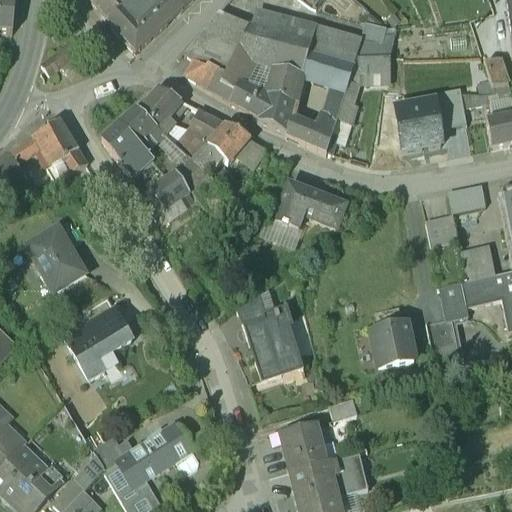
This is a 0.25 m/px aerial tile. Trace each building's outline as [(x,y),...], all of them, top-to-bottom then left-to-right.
[(0,0),(0,30),(13,31),(14,0),(0,0)] [(180,10),(171,0),(162,0),(155,6),(149,0),(90,0),(97,12),(134,51),(180,10)] [(171,0),(180,10),(191,0),(171,0)] [(300,0),(311,9),(317,0),(300,0)] [(249,26),(225,74),(207,64),(205,66),(197,81),(229,100),(239,82),(239,81),(240,82),(252,59),(282,67),(302,71),(307,54),(308,54),(316,28),(280,18),(276,34),(249,26)] [(386,30),(364,24),(361,38),(382,43),(386,30)] [(360,41),(316,28),(308,54),(353,67),(355,58),(360,42),(360,41)] [(199,35),(184,53),(193,60),(194,59),(208,43),(199,35)] [(382,43),(361,38),(360,41),(360,42),(355,58),(366,58),(388,58),(388,48),(381,47),(382,43)] [(40,64),(48,74),(81,50),(72,39),(40,64)] [(308,54),(307,54),(302,71),(301,75),(301,77),(346,92),(348,85),(351,77),(354,68),(353,67),(308,54)] [(366,58),(355,58),(353,67),(354,68),(351,77),(366,78),(366,58)] [(71,59),(61,66),(65,71),(74,64),(71,59)] [(205,66),(194,59),(193,60),(185,74),(197,81),(205,66)] [(499,60),(483,64),(489,82),(491,89),(508,85),(499,60)] [(301,75),(273,68),(265,94),(265,95),(294,104),(301,77),(301,75)] [(239,81),(239,82),(229,100),(259,117),(257,122),(285,133),(290,116),(294,104),(265,95),(265,94),(240,82),(239,81)] [(489,82),(478,83),(480,96),(487,96),(493,95),(491,89),(489,82)] [(508,85),(491,89),(493,95),(494,101),(511,96),(508,85)] [(181,99),(157,87),(138,109),(156,133),(165,125),(159,122),(181,99)] [(433,102),(439,130),(466,125),(463,108),(461,95),(460,91),(432,94),(433,102)] [(480,96),(461,95),(463,108),(489,104),(488,102),(487,96),(480,96)] [(341,105),(327,100),(325,101),(321,112),(337,117),(341,107),(341,105)] [(433,102),(395,108),(402,151),(440,145),(439,130),(433,102)] [(138,109),(135,106),(119,121),(132,133),(138,140),(143,135),(145,134),(161,147),(166,141),(156,133),(138,109)] [(355,111),(341,107),(337,117),(337,119),(351,124),(355,111)] [(197,108),(184,122),(210,137),(223,123),(197,108)] [(310,124),(290,116),(285,133),(326,152),(326,151),(332,152),(338,133),(332,132),(337,119),(337,117),(321,112),(318,121),(313,119),(310,124)] [(511,117),(486,122),(491,148),(511,143),(511,117)] [(57,118),(33,134),(53,164),(61,159),(77,149),(57,118)] [(136,141),(131,134),(132,133),(119,121),(101,137),(112,153),(130,179),(153,160),(145,151),(136,141)] [(184,122),(166,141),(190,158),(210,137),(184,122)] [(249,138),(224,123),(207,142),(208,142),(223,156),(228,161),(234,154),(249,138)] [(143,135),(138,140),(136,141),(145,151),(146,150),(148,152),(153,147),(143,135)] [(249,138),(234,154),(252,168),(266,148),(249,138)] [(166,141),(161,147),(184,165),(191,160),(190,158),(166,141)] [(207,142),(191,160),(206,174),(223,156),(208,142),(207,142)] [(19,144),(0,156),(0,188),(4,197),(28,183),(16,162),(26,156),(19,144)] [(77,149),(61,159),(70,173),(86,163),(77,149)] [(206,174),(209,177),(228,196),(234,201),(249,185),(225,165),(228,161),(223,156),(206,174)] [(61,159),(53,164),(44,169),(53,183),(70,173),(61,159)] [(206,174),(191,160),(184,165),(174,172),(188,193),(209,177),(206,174)] [(174,172),(138,196),(151,217),(188,193),(174,172)] [(344,205),(288,183),(273,221),(282,224),(281,226),(286,228),(287,226),(293,229),(299,213),(335,228),(344,205)] [(453,190),(457,212),(492,205),(488,183),(453,190)] [(511,193),(502,196),(511,243),(511,193)] [(452,215),(425,220),(430,246),(457,240),(452,215)] [(52,298),(85,279),(57,233),(25,253),(52,298)] [(461,247),(467,280),(497,274),(491,241),(461,247)] [(467,280),(461,281),(466,305),(502,298),(508,329),(511,328),(511,270),(497,274),(467,280)] [(445,317),(426,322),(437,378),(462,370),(452,318),(468,314),(466,305),(461,281),(438,286),(445,317)] [(258,299),(236,314),(242,328),(265,320),(264,316),(258,299)] [(107,304),(76,322),(83,334),(114,316),(107,304)] [(375,311),(379,332),(402,327),(398,307),(375,311)] [(286,309),(264,316),(265,320),(242,328),(261,385),(281,378),(278,371),(300,364),(293,342),(289,343),(285,330),(292,327),(286,309)] [(132,347),(114,316),(83,334),(65,344),(88,385),(103,376),(97,366),(132,347)] [(414,360),(406,326),(402,327),(379,332),(371,333),(378,368),(414,360)] [(0,346),(2,344),(0,341),(0,373),(9,363),(0,354),(0,346)] [(352,403),(329,410),(333,425),(356,418),(352,403)] [(0,476),(22,454),(0,432),(0,426),(5,421),(0,416),(0,476)] [(314,428),(279,437),(289,475),(310,470),(324,466),(314,428)] [(191,456),(175,430),(127,459),(128,461),(125,463),(103,476),(122,508),(137,499),(133,492),(143,485),(140,480),(155,471),(156,474),(173,464),(175,465),(191,456)] [(113,443),(91,458),(103,476),(125,463),(113,443)] [(39,511),(60,490),(22,454),(0,476),(0,493),(12,505),(8,509),(11,511),(39,511)] [(324,466),(310,470),(314,483),(292,488),(298,511),(339,511),(335,497),(340,495),(341,499),(367,492),(359,457),(324,466)] [(73,486),(50,509),(52,511),(66,511),(83,495),(73,486)] [(83,495),(66,511),(95,511),(98,510),(83,495)]
